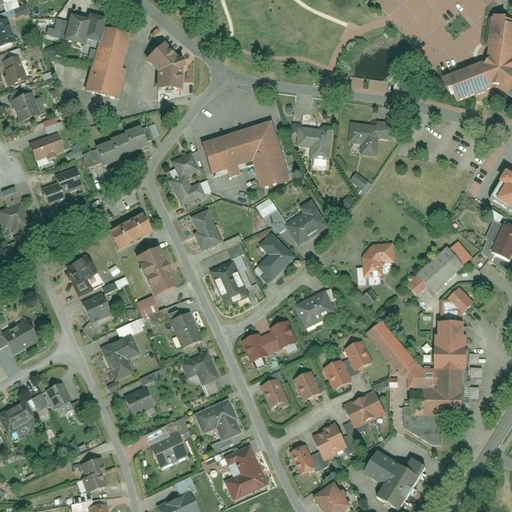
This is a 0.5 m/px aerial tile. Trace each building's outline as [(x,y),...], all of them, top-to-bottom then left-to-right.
[(55,43),(79,49),(81,40),(92,43),(96,27),(98,19),(82,14),(81,19),(63,14),(55,43)] [(448,103),(489,84),(511,102),(511,66),(507,63),(511,38),(511,21),(486,16),(478,60),(437,79),(448,103)] [(4,19),(0,19),(0,50),(12,46),(4,19)] [(82,88),(112,95),(126,34),(96,27),(82,88)] [(149,91),(175,92),(173,71),(179,69),(176,58),(171,57),(156,45),(139,60),(151,74),(149,91)] [(16,57),(0,63),(6,78),(2,80),(6,91),(25,84),(16,57)] [(33,94),(9,102),(16,125),(41,118),(33,94)] [(289,183),(268,116),(192,140),(203,173),(219,168),(222,175),(233,171),(232,166),(246,162),(255,193),(289,183)] [(305,167),(319,169),(321,159),(324,159),(330,125),(313,122),(312,126),(296,124),(296,121),(286,120),(282,142),(303,145),(302,156),(307,157),(305,167)] [(355,149),(354,154),(370,156),(373,138),(387,140),(390,123),(370,121),(369,124),(344,121),(341,143),(346,143),(345,148),(355,149)] [(46,135),(61,130),(59,124),(44,129),(46,135)] [(107,146),(95,150),(101,169),(115,164),(115,162),(130,157),(128,154),(145,148),(139,128),(120,134),(120,137),(105,142),(107,146)] [(55,135),(27,145),(33,162),(61,152),(55,135)] [(511,139),(504,136),(497,152),(511,158),(511,139)] [(200,195),(193,179),(184,183),(180,173),(192,168),(188,159),(192,158),(188,149),(184,150),(163,159),(165,166),(159,169),(173,205),(200,195)] [(72,172),(51,180),(56,193),(77,185),(72,172)] [(349,182),(359,189),(356,192),(362,197),(371,185),(356,174),(349,182)] [(499,212),(511,218),(511,190),(506,187),(498,203),(483,195),(477,207),(496,217),(499,212)] [(271,199),(256,206),(261,218),(276,211),(271,199)] [(286,226),(298,246),(328,228),(313,204),(300,212),(302,216),(286,226)] [(21,206),(0,212),(0,226),(3,235),(28,227),(21,206)] [(187,234),(195,252),(219,241),(203,206),(183,215),(191,232),(187,234)] [(137,245),(154,236),(141,213),(124,222),(137,245)] [(485,254),(503,262),(511,239),(511,233),(496,227),(497,225),(484,219),(474,244),(487,249),(485,254)] [(120,254),(137,245),(124,222),(107,231),(120,254)] [(257,270),(273,284),(297,259),(270,234),(256,249),(267,259),(257,270)] [(463,262),(444,241),(397,283),(408,295),(419,285),(427,294),(463,262)] [(383,264),(393,263),(391,247),(374,248),(364,260),(366,278),(381,277),(380,268),(383,264)] [(155,302),(180,291),(161,249),(136,259),(155,302)] [(87,255),(66,269),(80,297),(107,285),(100,272),(87,255)] [(201,267),(219,309),(244,299),(226,256),(201,267)] [(286,304),(298,327),(329,311),(318,288),(286,304)] [(371,290),(360,297),(366,307),(377,300),(371,290)] [(458,291),(442,304),(434,294),(415,310),(424,321),(449,350),(483,320),(458,291)] [(93,324),(114,314),(104,293),(83,303),(93,324)] [(150,316),(154,325),(172,318),(185,349),(206,341),(193,308),(182,313),(181,309),(170,314),(168,309),(150,316)] [(36,324),(44,333),(49,328),(41,319),(36,324)] [(41,341),(28,320),(2,335),(15,356),(41,341)] [(427,348),(426,366),(423,368),(375,320),(366,333),(405,386),(413,390),(412,404),(403,404),(402,429),(431,447),(440,446),(439,412),(459,413),(461,352),(427,348)] [(242,341),(252,370),(270,363),(268,359),(283,354),(284,357),(301,351),(291,324),(271,332),(273,336),(264,340),(262,334),(242,341)] [(135,374),(129,361),(144,355),(135,334),(102,347),(116,382),(135,374)] [(338,344),(349,372),(368,364),(356,336),(338,344)] [(200,376),(209,397),(221,392),(216,380),(220,378),(218,373),(221,372),(210,345),(178,358),(188,381),(200,376)] [(328,391),(345,384),(335,358),(318,364),(328,391)] [(297,400),(315,392),(304,368),(286,377),(297,400)] [(163,372),(139,378),(141,386),(165,379),(163,372)] [(469,387),(469,372),(461,372),(460,387),(469,387)] [(264,408),(282,401),(272,378),(254,385),(264,408)] [(74,401),(65,383),(47,392),(56,409),(74,401)] [(124,395),(134,418),(156,409),(146,386),(124,395)] [(355,429),(385,415),(375,395),(345,409),(355,429)] [(39,420),(27,399),(0,413),(0,417),(10,436),(39,420)] [(195,415),(203,433),(205,436),(218,430),(223,442),(242,434),(237,422),(240,420),(230,399),(195,415)] [(160,471),(191,458),(181,435),(190,431),(185,418),(164,426),(169,436),(149,445),(160,471)] [(324,433),(325,435),(334,453),(345,448),(336,427),(324,433)] [(325,435),(315,440),(324,461),(335,456),(334,453),(325,435)] [(221,470),(230,466),(237,463),(243,477),(226,485),(234,501),(271,485),(253,445),(217,461),(221,470)] [(302,475),(314,469),(305,449),(292,455),(302,475)] [(371,452),(356,477),(376,488),(370,500),(391,511),(393,511),(418,468),(404,460),(400,468),(395,466),(371,452)] [(104,458),(82,465),(87,478),(84,479),(88,494),(109,487),(105,474),(109,473),(104,458)] [(202,511),(195,494),(200,492),(194,477),(174,485),(178,495),(154,505),(157,511),(202,511)] [(315,511),(338,511),(343,509),(336,500),(342,496),(337,489),(335,491),(328,482),(305,498),(315,511)]
